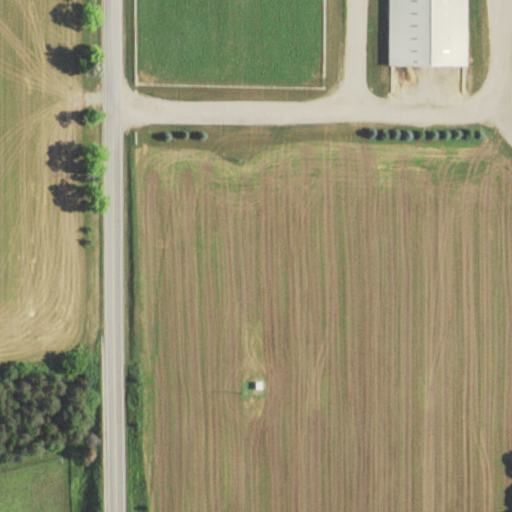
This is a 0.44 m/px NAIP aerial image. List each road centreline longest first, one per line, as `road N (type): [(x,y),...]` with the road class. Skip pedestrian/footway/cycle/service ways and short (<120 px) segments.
road 1 (tertiary): [(113,511),(110,0)]
road 2 (track): [(361,90),(388,109),(488,117),(511,137)]
